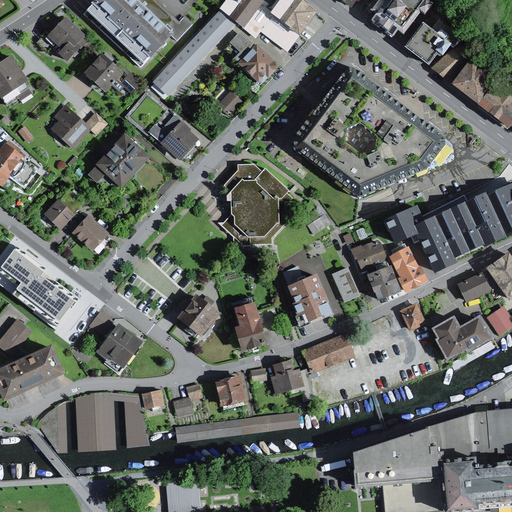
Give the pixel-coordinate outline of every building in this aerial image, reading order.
[(98,0),(84,15),(141,69),(173,38),(177,41),(194,24),(185,16),(180,22),(155,0),(98,0)] [(299,0),(227,0),(220,11),(237,25),(256,39),(261,33),(288,53),(318,13),(299,0)] [(341,0),(353,9),(359,0),(341,0)] [(380,0),(371,13),(376,16),(371,23),(394,40),(398,33),(404,38),(422,14),(425,16),(429,11),(433,6),(428,0),(380,0)] [(431,31),(423,25),(405,49),(429,68),(438,55),(443,58),(451,46),(453,48),(459,41),(433,6),(429,11),(437,22),(431,31)] [(220,11),(153,84),(169,98),(237,25),(220,11)] [(89,42),(90,41),(67,18),(45,40),(54,48),(53,50),(68,63),(84,47),(89,42)] [(259,85),(262,87),(268,79),(269,79),(277,71),(276,64),(257,46),(256,47),(240,33),(229,44),(240,54),(234,60),(239,64),(238,65),(259,85)] [(89,42),(84,47),(93,55),(98,50),(89,42)] [(460,44),(434,68),(450,82),(472,60),(460,44)] [(11,56),(0,63),(0,97),(5,105),(21,95),(21,94),(29,89),(26,83),(29,82),(11,56)] [(102,56),(85,75),(106,95),(113,87),(120,93),(124,88),(132,96),(144,84),(119,62),(115,67),(102,56)] [(472,60),(454,84),(480,104),(494,85),(473,59),(472,60)] [(346,71),(292,141),(294,150),(359,200),(428,172),(446,147),(445,139),(354,70),(346,71)] [(480,104),(511,129),(511,127),(511,98),(494,85),(480,104)] [(162,147),(180,162),(200,141),(191,133),(192,131),(176,117),(177,116),(148,92),(125,118),(161,148),(162,147)] [(218,107),(229,117),(242,102),(231,92),(218,107)] [(51,130),(73,151),(91,132),(90,131),(91,129),(86,124),(66,105),(54,118),(59,122),(51,130)] [(96,113),(86,124),(91,129),(90,131),(91,132),(97,137),(109,125),(96,113)] [(11,122),(5,117),(1,121),(7,127),(11,122)] [(35,138),(25,126),(18,132),(28,144),(35,138)] [(105,175),(121,190),(133,177),(154,195),(169,177),(149,160),(151,159),(125,135),(87,175),(97,184),(105,175)] [(446,147),(428,172),(454,161),(452,145),(445,139),(446,147)] [(9,141),(0,152),(0,187),(2,189),(10,179),(25,191),(39,172),(18,155),(21,151),(9,141)] [(288,194),(290,192),(265,169),(262,172),(255,165),(238,166),(238,171),(223,187),(231,193),(227,197),(227,203),(231,203),(231,216),(224,224),(218,224),(233,238),(234,247),(251,247),(251,246),(272,245),(272,239),(286,223),(285,204),(289,203),(293,199),(288,194)] [(511,175),(414,222),(437,272),(511,237),(511,175)] [(69,190),(44,215),(61,232),(64,228),(72,234),(83,223),(74,216),(85,205),(69,190)] [(325,215),(307,226),(314,236),(331,225),(325,215)] [(83,223),(72,234),(93,253),(110,235),(89,216),(83,223)] [(378,241),(351,251),(355,262),(357,261),(362,272),(367,270),(389,262),(381,244),(378,241)] [(18,245),(0,268),(0,281),(57,324),(76,299),(44,275),(48,269),(18,245)] [(405,295),(429,283),(421,268),(419,269),(408,248),(389,258),(400,279),(398,280),(405,295)] [(499,289),(510,303),(511,300),(511,258),(509,255),(486,270),(488,272),(457,285),(467,304),(499,289)] [(402,294),(389,262),(367,270),(378,303),(402,294)] [(344,303),(360,297),(348,268),(332,275),(344,303)] [(324,321),(334,317),(317,276),(288,289),(295,305),(292,306),(297,318),(296,318),(300,330),(312,326),(311,324),(324,320),(324,321)] [(197,296),(177,321),(186,328),(184,331),(194,338),(196,335),(202,339),(209,330),(211,331),(216,324),(215,323),(221,315),(216,311),(220,306),(207,296),(203,301),(197,296)] [(235,329),(242,354),(269,347),(264,332),(281,327),(274,307),(258,312),(255,304),(254,305),(252,299),(234,304),(240,328),(235,329)] [(410,333),(427,325),(417,304),(400,312),(410,333)] [(511,328),(511,317),(504,307),(487,318),(500,336),(511,328)] [(115,323),(100,312),(89,327),(90,328),(86,333),(99,342),(103,337),(104,338),(115,323)] [(435,342),(447,364),(467,353),(469,355),(493,342),(480,318),(461,329),(454,318),(432,331),(437,341),(435,342)] [(17,320),(0,341),(0,348),(12,358),(33,333),(17,320)] [(120,325),(97,354),(109,362),(110,361),(124,370),(144,343),(120,325)] [(302,352),(312,375),(356,358),(347,334),(302,352)] [(53,347),(0,371),(0,395),(4,405),(66,377),(53,347)] [(292,361),(273,367),(276,377),(271,378),(275,396),(290,393),(291,398),(302,395),(303,403),(315,400),(307,370),(300,372),(300,370),(295,372),(292,361)] [(266,369),(251,371),(252,383),(267,382),(266,369)] [(240,377),(215,384),(221,409),(247,403),(240,377)] [(199,384),(186,388),(189,398),(190,398),(191,402),(203,399),(199,384)] [(161,391),(142,395),(145,411),(165,407),(161,391)] [(76,399),(78,453),(116,451),(114,401),(125,403),(128,449),(149,446),(140,397),(113,394),(94,394),(76,399)] [(189,398),(173,402),(177,419),(194,415),(191,402),(190,398),(189,398)] [(58,454),(68,454),(66,403),(49,412),(38,423),(58,454)] [(511,411),(477,414),(353,453),(356,491),(383,489),(385,511),(480,511),(481,510),(511,508),(511,411)] [(176,428),(178,444),(300,428),(298,413),(176,428)] [(323,480),(305,472),(294,495),(312,504),(323,480)] [(168,511),(200,511),(198,480),(166,483),(168,511)]
